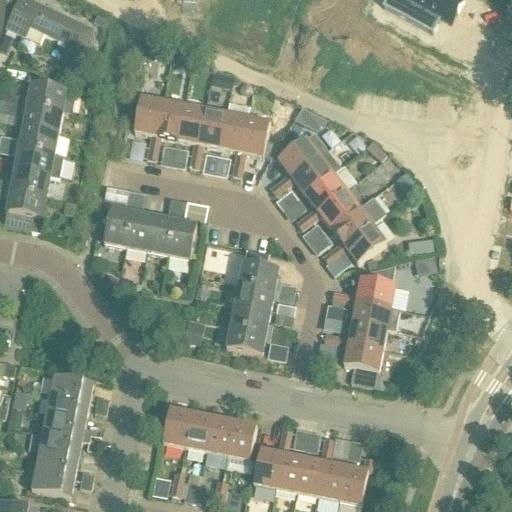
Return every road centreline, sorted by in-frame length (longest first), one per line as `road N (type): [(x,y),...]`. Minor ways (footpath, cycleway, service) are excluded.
road 1 (residential): [(442,274),(433,207),(396,145),(121,11)]
road 2 (residential): [(298,404),(320,289),(281,234),(216,196),(104,175)]
road 3 (residential): [(511,5),(481,248),(442,274)]
road 4 (residential): [(0,252),(39,260),(65,277),(135,374)]
road 5 (residential): [(135,374),(298,404)]
road 6 (residential): [(386,421),(442,274)]
road 7 (residential): [(135,374),(109,508)]
